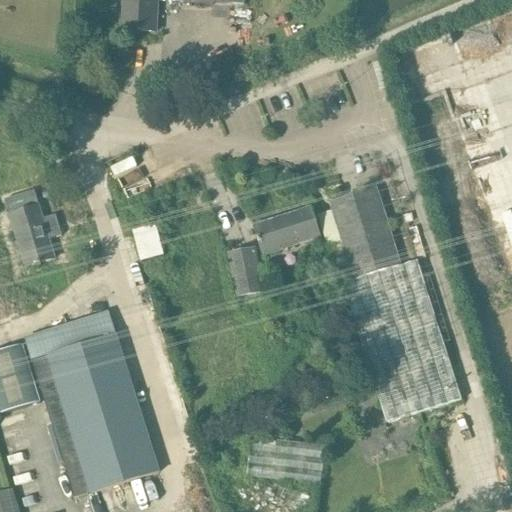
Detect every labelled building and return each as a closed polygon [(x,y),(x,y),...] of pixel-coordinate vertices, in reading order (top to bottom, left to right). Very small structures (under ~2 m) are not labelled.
[(179,3),(179,0),(123,0),(122,31),(156,33),(157,2),(179,3)] [(340,200),(330,204),(332,212),(318,216),(336,274),(350,270),(354,281),(342,285),(386,425),(460,402),(417,262),(400,266),(376,189),(340,200)] [(43,220),(39,209),(34,191),(5,201),(10,218),(25,268),(36,265),(36,267),(41,266),(40,264),(55,259),(49,240),(62,237),(57,221),(55,216),(43,220)] [(311,208),(254,226),(264,256),(320,237),(311,208)] [(165,259),(156,226),(133,231),(142,265),(165,259)] [(255,250),(228,255),(237,298),(264,292),(255,250)] [(41,391),(76,501),(159,474),(109,314),(25,341),(26,345),(41,391)] [(23,347),(0,353),(0,416),(41,404),(23,347)] [(326,448),(251,439),(246,478),(321,487),(326,448)]
